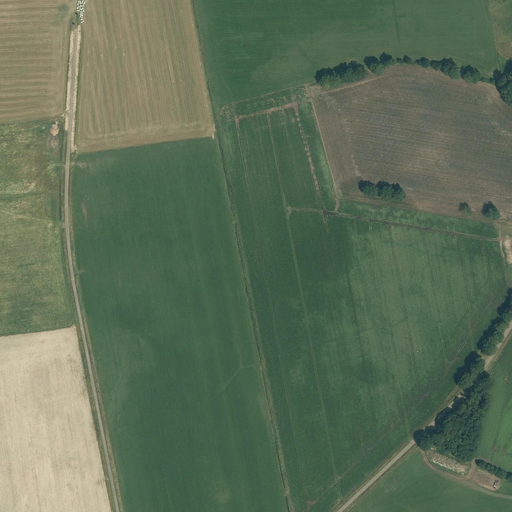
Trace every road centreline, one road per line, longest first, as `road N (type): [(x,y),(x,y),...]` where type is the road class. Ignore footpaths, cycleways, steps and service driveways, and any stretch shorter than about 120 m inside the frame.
road 1 (unclassified): [(117,511),(68,249),(76,30)]
road 2 (unclassified): [(339,511),(471,385),(511,324)]
